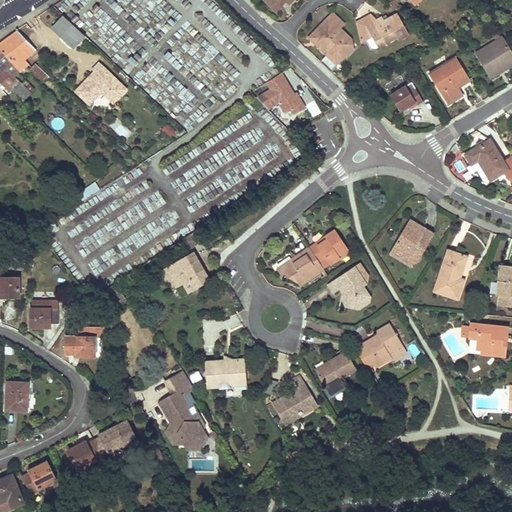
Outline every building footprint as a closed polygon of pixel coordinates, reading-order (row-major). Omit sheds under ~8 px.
[(275,9),(281,4),(277,0),(276,0),(271,5),(275,9)] [(411,0),(425,13),(438,0),(411,0)] [(398,38),(399,39),(399,41),(410,35),(397,14),(384,22),(383,19),(377,22),(372,16),(355,26),(359,43),(366,39),(368,43),(372,50),(377,51),(380,49),(377,45),(385,40),(387,44),(398,38)] [(62,16),(56,22),(51,28),(74,49),(85,37),(62,16)] [(343,27),(333,18),(310,41),(328,58),(324,62),(333,71),(345,58),(346,60),(353,53),(348,48),(352,44),(339,31),(343,27)] [(16,31),(0,41),(0,49),(13,64),(20,56),(23,59),(34,49),(16,31)] [(488,73),(507,61),(510,66),(511,64),(511,55),(501,38),(475,53),(488,73)] [(359,43),(360,47),(368,43),(366,39),(359,43)] [(385,40),(377,45),(380,49),(387,44),(385,40)] [(5,68),(13,76),(17,73),(28,64),(23,59),(20,56),(13,64),(0,49),(0,69),(2,71),(5,68)] [(466,76),(454,58),(429,73),(447,103),(461,95),(457,88),(454,84),(466,76)] [(491,77),(510,66),(507,61),(488,73),(491,77)] [(36,62),(30,67),(43,79),(48,75),(36,62)] [(95,73),(76,93),(89,106),(102,93),(113,104),(126,91),(99,65),(93,71),(95,73)] [(21,83),(13,76),(5,68),(2,71),(0,69),(0,82),(6,89),(9,87),(13,92),(14,91),(22,99),(30,93),(25,87),(28,84),(24,80),(21,83)] [(272,89),(257,98),(268,109),(280,102),(286,112),(292,108),(294,113),(306,106),(300,96),(299,97),(297,93),(295,94),(287,80),(284,82),(279,74),(268,82),(272,89)] [(469,81),(466,76),(454,84),(457,88),(469,81)] [(259,78),(255,81),(250,84),(250,85),(254,90),(265,83),(259,78)] [(407,91),(404,86),(390,96),(399,111),(414,102),(416,105),(421,101),(413,88),(407,91)] [(463,156),(469,166),(478,160),(490,180),(507,170),(508,169),(503,162),(490,139),(463,156)] [(508,169),(507,170),(510,176),(511,174),(511,157),(503,162),(508,169)] [(98,190),(96,186),(94,183),(77,194),(81,201),(98,190)] [(70,193),(64,187),(57,193),(64,199),(70,193)] [(393,248),(403,254),(413,260),(421,247),(424,248),(433,234),(413,222),(404,237),(401,235),(393,248)] [(196,229),(186,236),(190,245),(202,239),(196,229)] [(329,262),(338,257),(337,255),(347,248),(335,230),(309,246),(318,260),(324,256),(329,262)] [(318,260),(309,246),(276,266),(280,275),(285,276),(290,273),(297,284),(323,268),(318,260)] [(390,252),(412,267),(424,248),(421,247),(413,260),(403,254),(393,248),(390,252)] [(347,248),(337,255),(338,257),(339,259),(349,253),(347,248)] [(463,280),(461,279),(459,279),(461,274),(462,275),(467,256),(448,250),(435,291),(457,298),(463,280)] [(208,280),(192,252),(164,268),(169,277),(172,281),(179,277),(187,292),(208,280)] [(339,307),(358,310),(368,304),(370,297),(363,287),(366,285),(361,276),(366,273),(361,265),(327,286),(332,295),(339,291),(344,287),(347,291),(341,295),(339,307)] [(511,306),(511,266),(500,265),(497,296),(500,296),(499,305),(511,306)] [(169,277),(164,268),(159,270),(164,279),(169,277)] [(0,297),(19,297),(19,278),(0,277),(0,297)] [(182,282),(179,277),(172,281),(175,286),(182,282)] [(128,303),(118,285),(111,289),(121,307),(128,303)] [(85,294),(76,289),(65,307),(74,313),(85,294)] [(121,307),(111,289),(102,295),(113,312),(121,307)] [(102,319),(107,315),(113,312),(102,295),(92,301),(102,319)] [(59,323),(59,308),(50,308),(50,301),(32,301),(32,308),(31,308),(31,327),(43,327),(43,323),(51,323),(59,323)] [(374,367),(391,357),(393,360),(406,351),(389,323),(375,332),(376,335),(377,337),(370,341),(369,339),(360,344),(362,347),(372,363),(374,367)] [(478,342),(482,342),(481,350),(500,352),(502,336),(505,336),(506,328),(471,323),(469,337),(478,338),(478,342)] [(70,332),(70,335),(70,337),(66,337),(66,353),(76,353),(76,357),(104,357),(104,328),(75,328),(75,333),(70,332)] [(503,356),(505,336),(502,336),(500,352),(481,350),(482,342),(478,342),(476,353),(503,356)] [(372,363),(362,347),(355,351),(365,367),(372,363)] [(345,352),(314,370),(325,388),(340,380),(356,370),(345,352)] [(218,383),(227,382),(229,385),(232,381),(245,380),(244,360),(204,362),(206,388),(218,387),(218,383)] [(193,389),(182,371),(164,382),(172,396),(160,402),(159,405),(167,419),(171,418),(173,423),(171,426),(166,434),(173,446),(183,445),(197,444),(195,442),(203,430),(195,417),(197,414),(193,406),(188,406),(182,395),(193,389)] [(199,372),(189,376),(192,384),(202,380),(199,372)] [(299,375),(291,379),(297,388),(304,384),(299,375)] [(274,396),(278,383),(270,380),(265,393),(274,396)] [(326,392),(342,383),(340,380),(325,388),(326,392)] [(35,395),(32,395),(29,395),(30,383),(11,382),(9,399),(7,399),(6,411),(28,412),(28,410),(34,411),(35,395)] [(282,422),(297,414),(298,416),(302,413),(301,412),(315,403),(304,384),(297,388),(298,391),(286,399),(284,396),(271,403),(282,422)] [(286,399),(298,391),(297,388),(284,396),(286,399)] [(195,417),(203,430),(205,427),(197,414),(195,417)] [(94,440),(102,456),(126,445),(128,449),(139,444),(127,422),(107,432),(108,434),(98,439),(94,440)] [(195,442),(197,444),(200,449),(207,438),(203,430),(195,442)] [(106,464),(102,456),(94,440),(91,442),(86,445),(85,443),(68,451),(75,465),(85,460),(95,455),(104,473),(108,471),(105,465),(106,464)] [(151,462),(156,460),(161,458),(155,445),(145,449),(151,462)] [(78,472),(88,467),(85,460),(75,465),(78,472)] [(56,480),(47,462),(37,467),(38,469),(30,473),(23,476),(32,493),(56,480)] [(13,475),(0,480),(0,502),(9,498),(13,507),(24,502),(13,475)]
